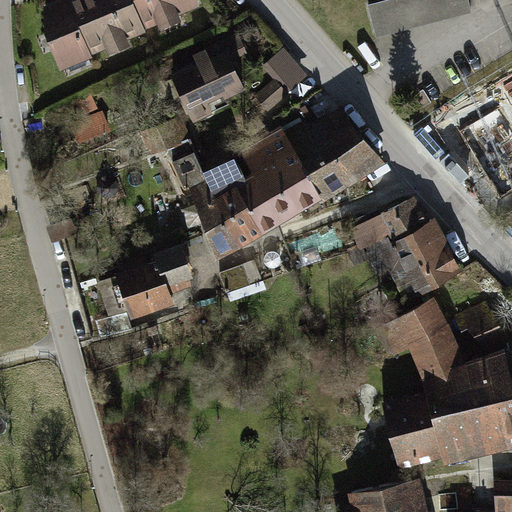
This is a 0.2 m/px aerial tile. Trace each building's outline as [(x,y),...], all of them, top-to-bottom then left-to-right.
[(46,0),(38,4),(63,64),(200,6),(197,0),(46,0)] [(208,57),(176,73),(199,117),(255,88),(239,56),(253,49),(243,30),(204,50),(208,57)] [(384,58),(403,50),(395,31),(376,39),(384,58)] [(295,87),(312,72),(288,44),(271,59),(295,87)] [(83,141),(114,128),(100,92),(85,98),(91,112),(74,118),(83,141)] [(202,146),(180,158),(227,242),(399,157),(350,102),(251,157),(257,168),(224,187),(202,146)] [(511,117),(476,138),(511,198),(511,117)] [(467,260),(420,188),(380,214),(389,230),(358,250),(380,283),(398,271),(413,295),(467,260)] [(194,240),(167,249),(176,277),(203,269),(194,240)] [(166,254),(124,267),(140,314),(182,300),(166,254)] [(258,255),(221,268),(232,298),(269,284),(258,255)] [(426,386),(387,401),(398,464),(445,453),(446,463),(511,446),(511,347),(466,358),(433,296),(383,324),(394,351),(406,345),(426,386)] [(493,298),(455,316),(473,352),(510,333),(493,298)] [(357,511),(429,511),(422,480),(353,493),(357,511)] [(511,482),(491,483),(491,511),(511,511),(511,482)]
